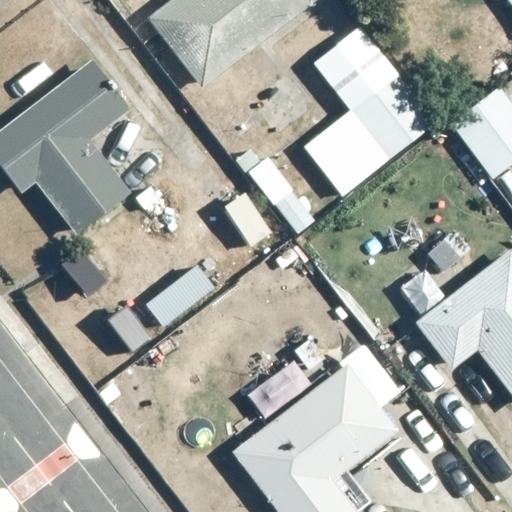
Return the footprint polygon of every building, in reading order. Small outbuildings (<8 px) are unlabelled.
[(319,0),(169,0),(149,16),(203,88),(320,0),(319,0)] [(395,76),(357,23),(310,57),(349,110),(395,76)] [(92,58),(0,129),(0,164),(22,193),(35,182),(78,237),(134,193),(92,140),(132,109),(92,58)] [(492,182),(511,166),(511,112),(511,111),(511,61),(441,114),(492,182)] [(397,159),(381,134),(344,159),(360,183),(397,159)] [(449,221),(420,247),(446,277),(475,252),(449,221)] [(511,249),(511,247),(416,320),(453,368),(477,350),(511,395),(511,249)] [(348,360),(229,450),(276,511),(359,511),(336,482),(403,431),(348,360)]
